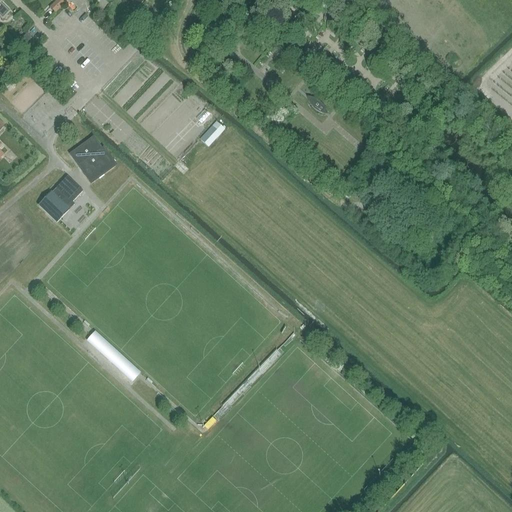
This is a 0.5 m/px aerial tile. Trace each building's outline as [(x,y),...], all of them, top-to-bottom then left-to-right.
[(50,8),(55,13),(67,0),(57,0),(50,8)] [(0,17),(2,19),(9,12),(0,3),(0,17)] [(26,33),(13,46),(18,51),(31,39),(26,33)] [(321,114),(322,113),(324,111),(325,109),(324,107),(323,106),(322,104),(320,103),(318,102),(317,101),(315,100),(313,99),(312,100),(310,102),(309,104),(310,105),(311,107),(313,109),(314,110),(316,111),(317,112),(319,113),(321,114)] [(225,131),(217,123),(201,141),(209,149),(225,131)] [(75,152),(70,155),(78,166),(79,166),(80,168),(83,171),(82,172),(90,183),(91,183),(115,166),(103,149),(101,150),(93,139),(83,146),(84,147),(81,149),(75,152)] [(82,191),(67,176),(50,193),(38,205),(57,223),(69,210),(66,208),(82,191)] [(141,374),(95,332),(87,341),(133,383),(141,374)] [(205,431),(214,424),(210,420),(202,427),(205,431)]
